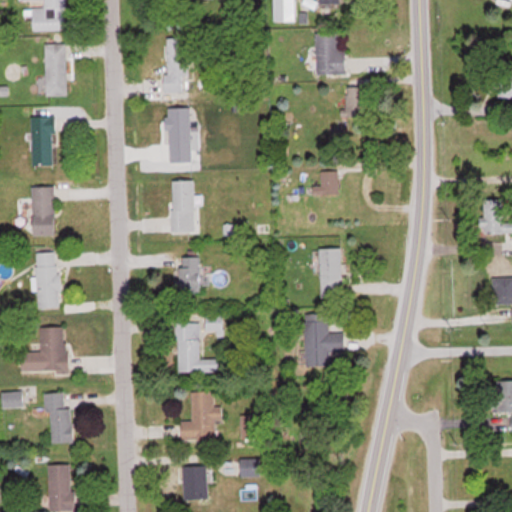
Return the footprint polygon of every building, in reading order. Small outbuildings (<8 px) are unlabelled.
[(67,0),(45,0),(46,6),(33,7),(34,29),(68,29),(67,0)] [(296,0),(275,0),(275,20),(297,20),(296,0)] [(348,49),(343,49),(343,31),(318,31),(318,72),(348,72),(348,49)] [(189,91),(189,36),(167,36),(167,91),(189,91)] [(47,42),(47,94),(68,94),(68,42),(47,42)] [(500,97),(511,96),(511,70),(500,71),(500,97)] [(366,85),(347,85),(347,116),(366,116),(366,85)] [(33,163),(57,163),(57,114),(33,114),(33,163)] [(314,184),(314,193),(340,193),(340,168),(321,168),(321,184),(314,184)] [(173,230),(196,230),(196,178),(173,178),(173,230)] [(34,233),(57,233),(57,184),(33,185),(34,233)] [(484,198),(485,231),(511,230),(511,219),(505,220),(504,197),(484,198)] [(322,296),(343,296),(343,246),(322,246),(322,296)] [(60,306),(60,249),(37,249),(37,306),(60,306)] [(180,289),(201,289),(201,255),(180,255),(180,289)] [(494,301),(511,300),(511,275),(494,275),(494,301)] [(306,312),(307,365),(331,364),(331,349),(346,349),(346,331),(330,331),(329,311),(306,312)] [(201,358),(201,321),(178,321),(178,371),(220,370),(220,357),(201,358)] [(42,325),(42,350),(22,350),(22,371),(69,370),(69,324),(42,325)] [(511,378),(498,379),(498,387),(492,388),(493,411),(511,409),(511,378)] [(193,419),(183,419),(183,439),(216,438),(216,418),(223,418),(223,405),(215,405),(215,389),(193,390),(193,419)] [(51,410),(51,441),(74,441),(74,405),(66,405),(66,391),(46,391),(46,410),(51,410)] [(242,438),(262,438),(262,414),(242,414),(242,438)] [(50,463),(50,509),(75,509),(75,463),(50,463)] [(209,498),(209,465),(185,465),(185,498),(209,498)]
